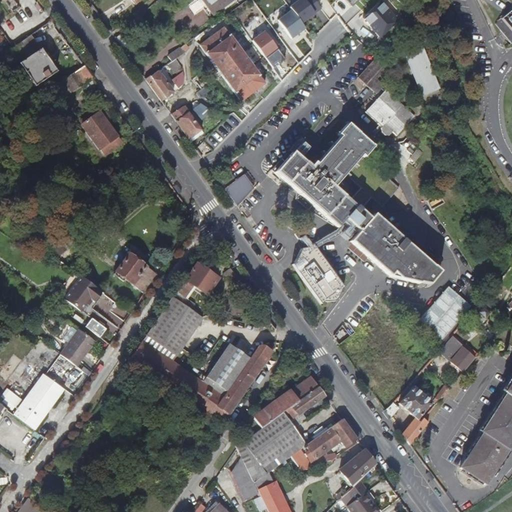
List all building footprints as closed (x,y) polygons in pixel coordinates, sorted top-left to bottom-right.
[(14,0),(2,0),(13,14),(21,8),(14,0)] [(209,0),(212,4),(205,9),(210,18),(234,0),(209,0)] [(293,13),(302,25),(322,11),(314,0),(308,0),(306,2),(304,0),(291,10),(293,13)] [(378,41),(398,20),(380,2),(359,23),(378,41)] [(511,11),(492,28),(509,48),(511,45),(511,11)] [(293,13),(279,23),(292,41),(306,31),(302,25),(293,13)] [(239,103),(265,85),(225,29),(200,46),(239,103)] [(133,42),(125,31),(115,40),(122,51),(133,42)] [(253,43),(266,61),(278,52),(265,34),(253,43)] [(56,73),(31,36),(9,52),(13,59),(34,89),(48,79),(56,73)] [(393,42),(388,48),(398,59),(404,53),(393,42)] [(185,53),(182,48),(167,58),(170,63),(185,53)] [(424,48),(407,55),(422,96),(439,90),(424,48)] [(8,63),(13,59),(9,52),(3,56),(8,63)] [(389,65),(379,55),(376,58),(358,78),(368,88),(375,80),(389,65)] [(60,98),(81,87),(93,80),(84,67),(53,87),(60,98)] [(145,81),(160,103),(172,93),(157,72),(145,81)] [(83,90),(96,83),(93,80),(81,87),(83,90)] [(383,86),(375,80),(368,88),(374,95),(383,86)] [(96,83),(83,90),(84,92),(97,85),(96,83)] [(201,99),(207,93),(202,88),(196,94),(201,99)] [(386,92),(365,115),(382,130),(381,131),(382,135),(385,138),(389,138),(393,134),(397,139),(414,118),(386,92)] [(198,105),(192,110),(199,120),(210,113),(198,105)] [(170,116),(188,141),(200,132),(182,107),(170,116)] [(119,144),(106,126),(109,124),(107,119),(109,118),(106,111),(99,116),(97,113),(80,125),(102,155),(119,144)] [(336,230),(345,221),(350,224),(359,233),(349,244),(377,270),(386,259),(391,263),(381,274),(391,283),(399,283),(417,284),(418,283),(427,285),(438,272),(436,261),(425,253),(418,246),(413,252),(374,217),(369,221),(355,209),(330,188),(342,175),(345,177),(350,172),(347,169),(358,156),(362,159),(371,147),(345,124),(335,136),(339,139),(323,157),(315,166),(311,171),(289,151),(271,171),(300,197),(296,201),(307,211),(311,206),(336,230)] [(407,152),(416,159),(422,152),(413,145),(407,152)] [(142,177),(156,167),(153,161),(139,172),(142,177)] [(219,184),(224,190),(235,182),(230,176),(219,184)] [(224,190),(237,208),(252,191),(242,177),(235,182),(224,190)] [(307,211),(336,230),(311,206),(307,211)] [(312,247),(317,253),(323,246),(327,244),(329,242),(330,242),(334,239),(338,237),(350,224),(345,221),(336,230),(325,238),(312,246),(310,248),(312,247)] [(343,291),(317,253),(312,247),(310,248),(303,237),(299,241),(302,246),(292,266),(289,269),(296,279),(319,310),(322,306),(333,304),(335,303),(337,301),(339,294),(343,291)] [(54,257),(66,248),(61,240),(48,250),(53,257),(54,257)] [(143,295),(156,276),(127,254),(111,275),(120,282),(122,279),(143,295)] [(377,270),(381,274),(391,263),(386,259),(377,270)] [(206,386),(171,363),(203,317),(184,304),(187,299),(183,296),(191,285),(205,294),(216,278),(195,263),(128,360),(221,424),(275,345),(275,344),(257,347),(249,359),(233,348),(206,386)] [(231,285),(238,279),(231,268),(223,273),(231,285)] [(98,292),(77,275),(60,297),(76,310),(81,304),(86,298),(88,300),(91,302),(98,292)] [(260,330),(270,323),(264,315),(254,321),(260,330)] [(97,337),(103,328),(88,317),(82,326),(97,337)] [(73,367),(91,342),(74,330),(56,354),(73,367)] [(341,347),(354,368),(373,355),(359,335),(341,347)] [(454,352),(444,344),(438,351),(437,352),(447,360),(454,352)] [(462,373),(474,359),(461,348),(449,362),(462,373)] [(367,397),(379,409),(400,387),(387,375),(367,397)] [(282,411),(317,386),(310,376),(262,410),(253,416),(255,420),(260,427),(282,411)] [(62,394),(41,378),(35,386),(56,402),(62,394)] [(481,435),(459,469),(484,485),(511,442),(511,378),(503,392),(505,393),(479,433),(481,435)] [(437,402),(448,388),(443,384),(433,399),(437,402)] [(33,435),(56,402),(35,386),(11,418),(33,435)] [(316,400),(323,395),(317,386),(282,411),(288,420),(300,411),(310,404),(316,400)] [(431,403),(413,387),(398,404),(415,419),(416,420),(431,403)] [(398,409),(392,404),(385,411),(390,418),(398,409)] [(422,417),(428,423),(439,412),(433,406),(422,417)] [(288,420),(282,411),(260,427),(244,439),(235,445),(237,448),(242,459),(253,481),(267,471),(290,456),(298,450),(304,445),(305,445),(293,427),(288,420)] [(305,418),(300,411),(288,420),(293,427),(305,418)] [(400,430),(408,422),(398,411),(390,419),(400,430)] [(360,435),(345,416),(341,419),(355,439),(360,435)] [(330,447),(339,441),(342,444),(344,447),(355,439),(341,419),(305,445),(304,445),(307,450),(314,459),(330,447)] [(409,445),(427,423),(422,419),(419,423),(416,420),(415,419),(401,435),(409,445)] [(339,441),(330,447),(332,451),(342,444),(339,441)] [(298,450),(290,456),(301,471),(303,471),(307,470),(311,469),(314,468),(316,466),(322,462),(323,461),(324,461),(325,461),(328,460),(330,459),(332,458),(332,453),(322,455),(322,457),(316,461),(314,459),(307,450),(303,453),(305,457),(307,455),(312,463),(309,465),(298,450)] [(359,480),(374,465),(363,450),(339,470),(352,487),(359,480)] [(257,491),(253,481),(242,459),(231,475),(245,502),(259,495),(257,491)] [(253,481),(257,491),(273,483),(267,471),(253,481)] [(377,511),(365,493),(366,493),(366,492),(366,491),(359,480),(352,487),(347,493),(352,501),(345,506),(349,511),(377,511)] [(288,511),(273,483),(257,491),(259,495),(267,511),(288,511)] [(337,496),(340,499),(346,493),(343,490),(337,496)] [(38,511),(42,508),(29,498),(28,499),(27,499),(17,511),(38,511)]
